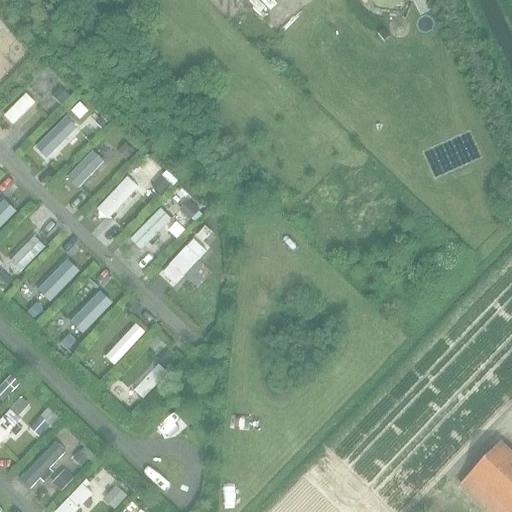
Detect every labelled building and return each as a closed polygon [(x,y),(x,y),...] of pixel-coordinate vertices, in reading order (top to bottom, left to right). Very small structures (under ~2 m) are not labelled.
[(61,90),(53,98),(61,106),(69,98),(61,90)] [(36,105),(27,96),(5,117),(14,127),(36,105)] [(101,117),(96,123),(101,129),(107,123),(101,117)] [(65,120),(36,148),(45,157),(74,129),(65,120)] [(126,144),(118,153),(126,161),(134,153),(126,144)] [(105,147),(75,179),(86,189),(116,157),(105,147)] [(162,176),(153,186),(162,195),(171,185),(162,176)] [(128,179),(98,211),(109,221),(139,189),(128,179)] [(189,202),(180,211),(190,220),(199,211),(189,202)] [(173,222),(162,210),(130,241),(141,252),(173,222)] [(21,273),(46,249),(34,238),(10,262),(21,273)] [(191,242),(155,281),(166,291),(202,252),(191,242)] [(2,272),(0,273),(0,287),(4,291),(12,282),(2,272)] [(40,316),(67,286),(55,275),(28,306),(40,316)] [(110,304),(101,295),(75,320),(84,330),(110,304)] [(133,301),(125,309),(133,316),(141,308),(133,301)] [(116,368),(147,335),(136,325),(105,358),(116,368)] [(157,340),(149,348),(157,356),(165,348),(157,340)] [(144,401),(169,375),(159,366),(134,392),(144,401)] [(5,382),(0,388),(0,395),(5,400),(14,390),(5,382)] [(20,399),(9,410),(11,412),(18,418),(28,406),(20,399)] [(11,412),(0,423),(0,446),(23,422),(18,418),(11,412)] [(41,415),(32,426),(41,434),(51,423),(41,415)] [(177,430),(173,440),(197,449),(201,439),(177,430)] [(511,511),(511,454),(500,443),(460,485),(489,511),(511,511)] [(68,455),(57,444),(20,482),(31,493),(68,455)] [(80,452),(73,459),(82,467),(89,460),(80,452)] [(163,459),(155,465),(168,482),(176,475),(163,459)] [(65,471),(53,483),(61,492),(74,479),(65,471)] [(83,487),(58,511),(78,511),(93,497),(83,487)] [(117,488),(107,498),(118,508),(127,498),(117,488)]
